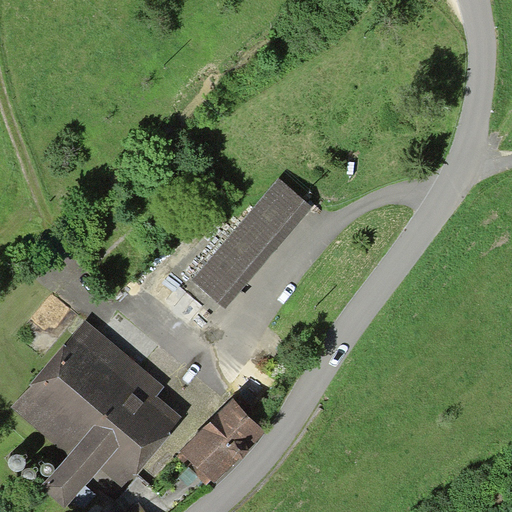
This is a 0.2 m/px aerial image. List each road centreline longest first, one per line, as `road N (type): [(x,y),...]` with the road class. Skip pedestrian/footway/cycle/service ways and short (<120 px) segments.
road 1 (tertiary): [(474,0),(479,116),(457,173),(288,425),(206,511)]
road 2 (track): [(0,85),(57,240)]
